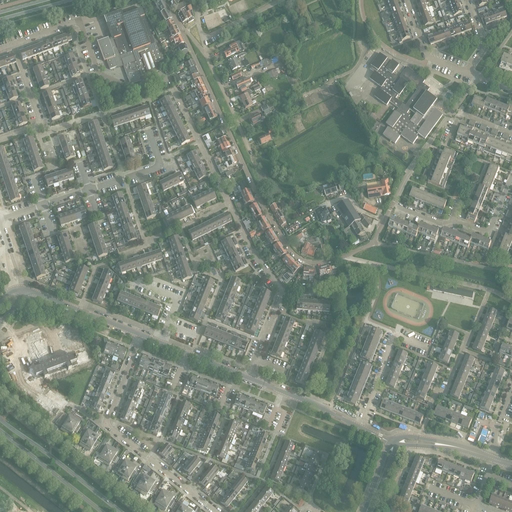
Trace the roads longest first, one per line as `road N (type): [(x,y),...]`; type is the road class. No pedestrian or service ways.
road 1 (residential): [(175,19),(292,254),(318,264),(367,245),(392,204)]
road 2 (residential): [(248,377),(282,291),(253,251),(175,87)]
road 3 (residential): [(216,511),(107,425),(141,335)]
road 4 (residential): [(0,218),(160,166),(149,132)]
road 5 (residential): [(392,204),(486,232),(511,175)]
road 6 (residential): [(392,204),(478,77)]
road 7 (secondary): [(120,511),(0,419)]
road 8 (residential): [(170,78),(135,91),(98,73),(80,24)]
road 9 (secondary): [(0,430),(101,511)]
road 10 (residential): [(0,137),(40,123),(13,44)]
